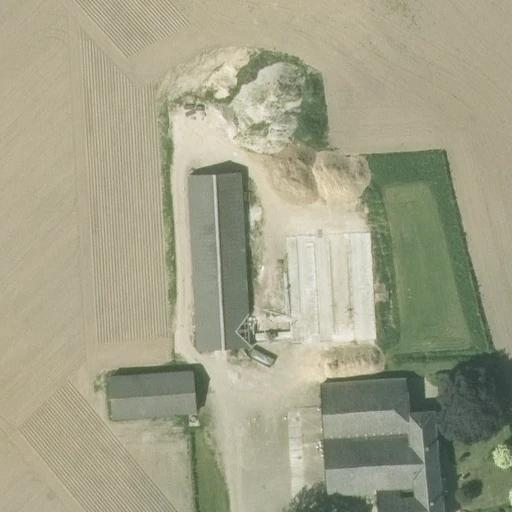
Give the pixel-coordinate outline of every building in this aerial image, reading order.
[(284,88),(300,104),(338,65),(339,67),(348,58),(355,65),(374,45),(347,18),(330,36),(332,39),(284,88)] [(248,318),(241,173),(187,176),(196,351),(376,343),(371,233),(284,237),(287,316),(248,318)] [(335,187),(330,201),(366,214),(371,199),(335,187)] [(258,313),(281,312),(281,290),(257,291),(258,313)] [(111,420),(196,414),(193,370),(108,377),(111,420)] [(409,413),(407,379),(320,384),(326,496),(376,494),(377,511),(442,511),(433,411),(409,413)] [(280,425),(282,469),(295,468),(292,424),(280,425)]
